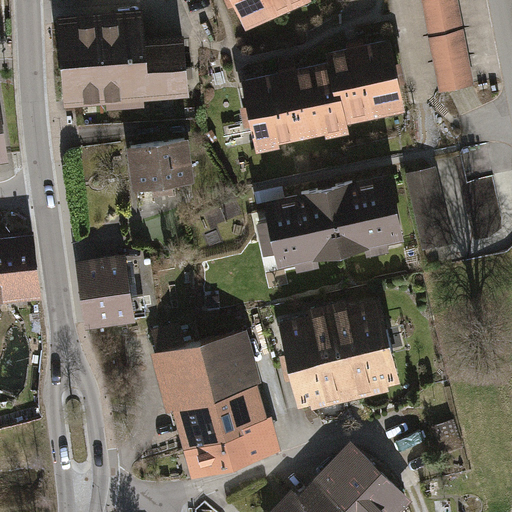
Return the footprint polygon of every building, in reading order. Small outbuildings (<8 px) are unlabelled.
[(236,0),(247,24),(302,0),(236,0)] [(471,80),(455,0),(418,0),(435,87),(471,80)] [(57,9),(62,100),(185,95),(182,32),(143,34),(142,6),(57,9)] [(221,124),(226,152),(345,129),(343,119),(402,108),(396,77),(402,76),(398,54),(392,56),(388,33),(321,46),(323,58),(292,64),(290,58),(275,61),(276,67),(236,75),(241,96),(234,97),(239,121),(221,124)] [(124,137),(129,185),(147,184),(148,194),(170,191),(169,181),(190,179),(185,131),(124,137)] [(435,164),(408,170),(425,245),(451,239),(435,164)] [(391,171),(259,196),(262,209),(254,211),(257,231),(260,245),(268,244),(272,264),(404,239),(391,171)] [(489,178),(462,183),(473,236),(500,231),(489,178)] [(29,226),(0,229),(0,299),(36,296),(29,226)] [(76,255),(85,327),(146,319),(142,293),(132,295),(126,249),(76,255)] [(373,292),(271,315),(292,405),(394,382),(387,354),(402,351),(396,327),(382,330),(373,292)] [(155,350),(147,351),(161,405),(172,402),(190,477),(279,455),(268,410),(258,413),(250,383),(256,381),(243,328),(185,342),(180,321),(150,328),(155,350)] [(439,450),(459,444),(451,418),(432,423),(439,450)] [(396,511),(410,498),(352,442),(299,496),(293,490),(271,511),(396,511)]
